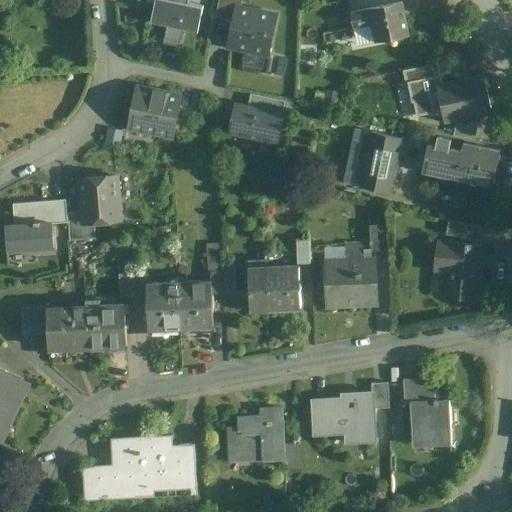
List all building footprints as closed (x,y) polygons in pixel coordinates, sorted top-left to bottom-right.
[(190,0),(149,0),(155,1),(151,22),(198,32),(203,6),(189,3),(190,0)] [(242,0),(218,0),(215,17),(234,21),(237,7),(241,8),(242,0)] [(402,2),(351,12),(355,33),(361,31),(362,38),(371,37),(370,37),(370,39),(370,40),(371,42),(372,43),(373,43),(374,43),(375,42),(376,41),(408,35),(402,2)] [(241,8),(237,7),(234,21),(229,46),(268,54),(276,15),(241,8)] [(484,75),(437,85),(445,122),(492,112),(484,75)] [(180,97),(137,88),(129,126),(173,135),(180,97)] [(286,101),(251,93),(248,107),(283,115),(286,101)] [(248,107),(236,105),(230,132),(277,142),(283,115),(248,107)] [(400,137),(374,132),(374,133),(365,131),(353,184),(362,186),(362,187),(389,193),(400,137)] [(451,140),(439,137),(437,146),(429,144),(423,172),(457,179),(463,151),(449,148),(451,140)] [(500,151),(464,143),(463,151),(457,179),(492,187),(500,151)] [(116,176),(80,179),(83,211),(84,223),(94,222),(120,220),(116,176)] [(50,202),(16,205),(16,204),(14,204),(15,226),(7,226),(10,252),(53,249),(51,223),(68,222),(67,213),(66,199),(50,201),(50,202)] [(83,211),(67,213),(68,222),(69,222),(70,240),(95,238),(94,222),(84,223),(83,211)] [(470,224),(450,219),(448,231),(468,235),(470,224)] [(386,224),(369,224),(371,250),(388,249),(386,224)] [(309,241),(297,241),(298,262),(310,261),(309,241)] [(483,248),(438,242),(436,261),(445,263),(441,296),(477,300),(483,248)] [(375,257),(345,258),(345,263),(325,264),(326,291),(332,291),(333,305),(327,306),(327,307),(367,305),(366,301),(378,300),(375,257)] [(235,263),(223,264),(223,271),(224,294),(236,293),(235,263)] [(300,266),(266,267),(268,310),(302,308),(300,266)] [(266,267),(249,268),(250,291),(241,292),(242,303),(251,303),(251,310),(268,310),(266,267)] [(223,271),(210,271),(211,281),(212,281),(212,294),(224,294),(223,271)] [(134,272),(118,273),(119,297),(136,297),(135,275),(134,272)] [(148,274),(135,275),(136,297),(147,297),(147,284),(148,283),(148,274)] [(211,281),(179,282),(181,329),(214,328),(212,294),(212,281),(211,281)] [(148,283),(147,284),(147,297),(149,331),(181,329),(179,282),(148,283)] [(125,305),(86,306),(88,346),(127,344),(125,305)] [(86,306),(48,308),(49,332),(49,348),(88,346),(86,306)] [(48,308),(34,309),(35,333),(49,332),(48,308)] [(34,309),(21,309),(22,333),(35,333),(34,309)] [(23,379),(0,367),(0,433),(6,436),(22,400),(15,396),(23,379)] [(433,378),(404,381),(406,405),(412,405),(415,439),(451,436),(449,406),(438,406),(437,399),(435,399),(433,378)] [(373,394),(354,395),(354,399),(313,401),(315,433),(317,433),(316,424),(346,422),(347,443),(376,441),(373,394)] [(262,419),(239,421),(239,428),(228,429),(230,454),(245,454),(245,461),(285,459),(282,408),(261,409),(262,419)] [(167,437),(119,439),(120,468),(88,470),(89,496),(139,493),(139,511),(152,511),(151,493),(193,491),(191,449),(167,450),(167,437)] [(300,463),(300,442),(287,442),(287,462),(300,463)]
